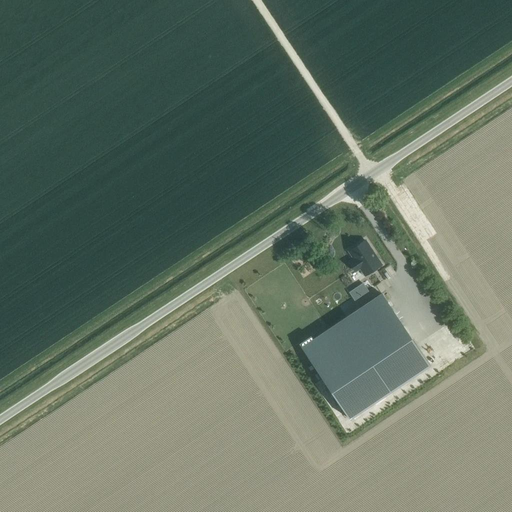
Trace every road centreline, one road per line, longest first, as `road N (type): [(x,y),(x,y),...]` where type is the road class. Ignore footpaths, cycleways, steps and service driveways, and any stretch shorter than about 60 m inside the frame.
road 1 (unclassified): [(0,419),(511,80)]
road 2 (unknown): [(368,175),(253,0)]
